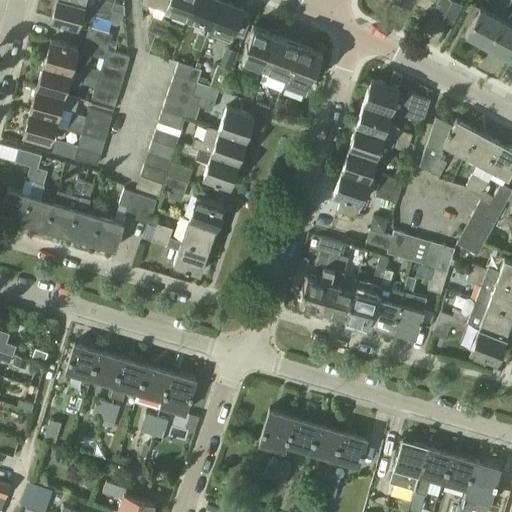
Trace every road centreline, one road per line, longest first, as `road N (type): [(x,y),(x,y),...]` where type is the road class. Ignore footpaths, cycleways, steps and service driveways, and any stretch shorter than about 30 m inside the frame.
road 1 (residential): [(264,311),(350,25)]
road 2 (residential): [(511,435),(242,357)]
road 3 (residential): [(264,311),(0,238)]
road 4 (residential): [(511,383),(264,311)]
road 5 (residential): [(242,357),(0,284)]
road 6 (residential): [(511,111),(350,25)]
road 7 (residential): [(182,511),(225,383),(242,357)]
